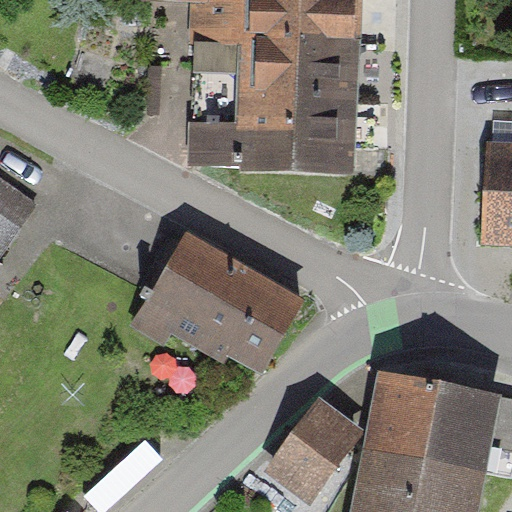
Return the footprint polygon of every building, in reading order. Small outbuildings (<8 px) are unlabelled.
[(366,0),(150,0),(150,13),(196,14),(190,171),(360,177),(366,0)] [(511,147),(490,147),(492,258),(511,257),(511,147)] [(0,265),(36,209),(0,186),(0,265)] [(311,310),(193,245),(145,331),(262,396),(311,310)] [(487,511),(508,403),(379,379),(370,440),(355,511),(487,511)] [(323,511),(370,440),(322,409),(272,485),(312,511),(323,511)]
